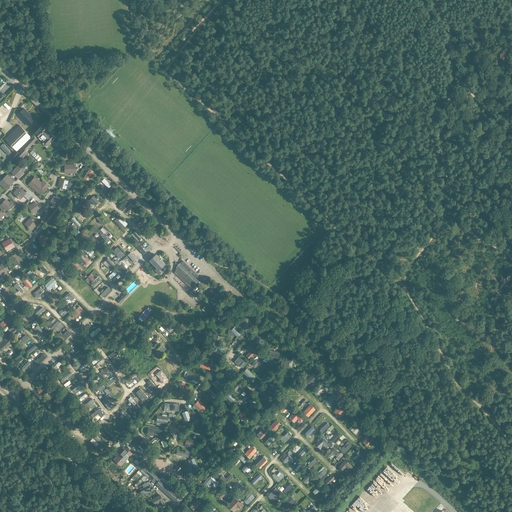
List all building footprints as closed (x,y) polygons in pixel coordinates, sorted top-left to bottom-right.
[(24,108),(17,115),(28,126),(35,119),(24,108)] [(46,130),(47,129),(49,127),(45,124),(36,134),(40,137),(41,136),(49,143),(54,138),(47,132),(46,130)] [(31,137),(30,137),(19,126),(5,140),(16,152),(31,137)] [(11,153),(3,145),(0,147),(8,155),(11,153)] [(23,147),(16,155),(21,160),(21,159),(22,159),(28,153),(27,152),(28,152),(23,147)] [(59,152),(54,158),(58,162),(63,155),(59,152)] [(67,164),(65,164),(64,164),(65,173),(76,173),(76,164),(67,164)] [(17,165),(11,172),(18,179),(26,170),(22,166),(20,168),(17,165)] [(89,169),(84,177),(88,180),(94,171),(89,169)] [(7,174),(0,181),(0,184),(6,190),(15,181),(7,174)] [(35,176),(28,184),(41,196),(48,188),(50,185),(43,180),(41,182),(35,176)] [(60,178),(58,187),(67,189),(69,180),(61,178),(60,178)] [(111,185),(109,183),(104,179),(101,181),(108,188),(111,185)] [(112,188),(120,197),(124,193),(120,190),(120,189),(115,184),(112,188)] [(19,186),(13,193),(20,200),(26,193),(19,186)] [(54,196),(49,203),(57,208),(59,205),(60,205),(63,201),(60,200),(61,198),(57,195),(55,197),(54,196)] [(99,202),(93,196),(89,200),(95,206),(99,202)] [(6,199),(0,204),(0,205),(7,211),(10,208),(12,210),(16,204),(11,200),(10,202),(6,199)] [(40,208),(38,206),(35,201),(28,206),(33,214),(37,212),(37,211),(38,213),(41,212),(41,211),(40,210),(40,209),(39,209),(40,208)] [(123,211),(126,207),(130,204),(126,201),(119,208),(122,211),(123,211)] [(82,214),(83,215),(86,218),(89,215),(82,208),(79,211),(80,212),(80,213),(81,214),(82,214)] [(57,220),(56,219),(50,215),(46,222),(53,227),(57,220)] [(31,217),(25,224),(24,225),(28,228),(27,229),(30,232),(36,225),(33,222),(34,220),(31,217)] [(77,226),(80,224),(73,217),(70,219),(77,226)] [(125,227),(118,221),(118,220),(120,219),(118,217),(114,221),(123,230),(125,227)] [(150,220),(147,223),(155,232),(159,228),(155,225),(156,224),(154,223),(154,224),(150,220)] [(76,236),(78,239),(83,235),(85,237),(88,234),(86,232),(87,231),(88,230),(86,227),(76,236)] [(110,229),(108,231),(114,238),(116,236),(110,229)] [(110,241),(106,236),(105,235),(102,231),(99,234),(107,243),(110,241)] [(138,240),(141,238),(134,231),(132,234),(138,240)] [(40,233),(38,241),(47,243),(49,235),(40,233)] [(10,238),(2,243),(7,251),(15,247),(10,238)] [(32,246),(34,244),(33,242),(25,250),(30,256),(36,251),(37,252),(39,249),(37,247),(35,249),(32,246)] [(143,249),(141,247),(139,244),(136,246),(144,255),(146,252),(143,249)] [(64,247),(62,250),(66,255),(65,256),(66,257),(68,256),(68,257),(71,255),(64,247)] [(92,254),(91,253),(90,252),(84,247),(82,249),(91,256),(92,254)] [(121,257),(123,255),(117,248),(115,250),(121,257)] [(18,252),(9,257),(15,266),(24,261),(18,252)] [(80,253),(78,255),(78,254),(76,256),(84,265),(86,263),(86,262),(84,260),(85,258),(80,253)] [(131,254),(130,253),(128,255),(135,263),(137,261),(133,256),(134,256),(132,254),(132,253),(132,254),(131,254)] [(156,254),(150,260),(157,268),(154,270),(158,274),(163,270),(161,267),(165,264),(161,260),(162,259),(160,257),(159,258),(156,254)] [(61,265),(64,262),(57,255),(54,258),(61,265)] [(105,261),(109,265),(107,267),(109,269),(111,267),(114,265),(108,258),(105,261)] [(71,264),(77,270),(79,268),(76,265),(77,264),(75,262),(75,263),(74,262),(72,260),(69,262),(71,264)] [(176,267),(174,273),(187,284),(193,290),(197,285),(201,289),(207,283),(183,260),(180,263),(176,267)] [(9,270),(7,267),(4,262),(0,264),(0,272),(1,275),(9,270)] [(125,272),(128,270),(122,263),(119,265),(125,272)] [(46,274),(49,272),(42,264),(39,267),(46,274)] [(64,279),(66,277),(60,269),(58,272),(64,279)] [(111,279),(118,272),(116,269),(108,276),(111,279)] [(116,275),(110,281),(112,284),(118,278),(116,275)] [(24,282),(26,284),(27,286),(29,284),(23,276),(20,278),(24,282)] [(54,285),(56,283),(56,282),(55,280),(52,278),(44,285),(46,288),(49,290),(52,287),(54,289),(56,287),(54,285)] [(94,288),(101,281),(99,278),(91,285),(94,288)] [(134,290),(137,287),(135,285),(128,293),(131,295),(135,291),(134,290)] [(4,288),(6,291),(8,293),(11,297),(14,296),(7,287),(4,288)] [(103,298),(111,290),(108,287),(104,291),(103,289),(100,292),(102,293),(101,295),(103,298)] [(42,290),(42,289),(41,288),(33,294),(34,295),(35,296),(39,293),(39,294),(40,294),(41,293),(40,292),(41,291),(42,291),(42,290)] [(212,289),(204,296),(207,299),(214,292),(212,289)] [(71,295),(69,293),(64,297),(66,299),(67,299),(69,299),(71,301),(74,298),(71,295)] [(215,304),(225,296),(222,293),(213,302),(215,304)] [(49,305),(49,304),(56,298),(57,297),(54,294),(46,302),(49,305)] [(61,314),(65,310),(66,311),(68,310),(67,309),(68,307),(66,305),(59,312),(61,314)] [(83,310),(79,306),(72,314),(74,315),(72,317),(75,319),(76,317),(77,318),(83,310)] [(209,315),(211,311),(206,306),(202,309),(209,315)] [(37,317),(44,310),(45,309),(43,307),(39,311),(38,310),(36,311),(37,313),(34,315),(37,317)] [(27,310),(18,318),(21,321),(24,317),(25,318),(27,316),(26,316),(29,312),(27,310)] [(4,321),(2,323),(0,325),(0,326),(2,329),(12,320),(9,317),(4,321)] [(240,326),(242,325),(244,330),(249,328),(245,317),(240,319),(238,320),(240,326)] [(56,320),(53,323),(51,322),(50,320),(47,324),(47,325),(49,327),(52,329),(59,322),(56,320)] [(171,333),(174,329),(167,321),(163,325),(166,328),(167,329),(171,333)] [(210,331),(213,328),(206,321),(203,323),(210,331)] [(36,333),(41,329),(44,327),(41,324),(34,330),(36,333)] [(13,335),(19,328),(17,326),(13,329),(11,327),(8,330),(13,335)] [(233,336),(235,334),(238,337),(242,333),(235,326),(230,330),(231,330),(228,333),(231,336),(232,335),(233,336)] [(93,335),(95,334),(95,335),(97,334),(96,333),(101,329),(99,327),(91,333),(93,335)] [(153,331),(152,329),(151,328),(139,336),(142,340),(153,331)] [(68,330),(60,338),(63,341),(71,332),(68,330)] [(192,333),(197,338),(198,340),(199,341),(202,339),(195,331),(192,333)] [(48,333),(41,339),(43,341),(50,335),(48,333)] [(9,338),(0,346),(0,349),(2,351),(5,348),(6,348),(10,345),(9,344),(12,341),(11,341),(13,340),(10,337),(9,338)] [(152,344),(155,342),(158,340),(155,337),(148,344),(150,346),(152,344)] [(191,353),(193,350),(185,342),(182,344),(191,353)] [(52,351),(58,345),(56,343),(50,349),(52,351)] [(217,344),(209,352),(213,355),(217,350),(220,354),(224,350),(217,344)] [(256,356),(257,355),(258,353),(256,351),(249,344),(245,347),(250,352),(246,356),(249,359),(254,354),(256,356)] [(12,354),(16,350),(18,348),(19,348),(17,345),(10,352),(12,354)] [(160,348),(159,350),(163,354),(167,350),(162,345),(162,346),(161,345),(159,347),(160,348)] [(270,350),(269,356),(278,358),(280,352),(270,350)] [(44,354),(35,362),(38,365),(46,356),(44,354)] [(240,355),(237,359),(240,362),(238,365),(241,368),(244,364),(246,365),(248,363),(240,355)] [(282,360),(281,367),(288,368),(289,363),(291,363),(292,358),(291,357),(291,356),(288,355),(288,357),(286,357),(286,360),(282,360)] [(23,359),(23,358),(24,357),(22,356),(21,357),(21,356),(12,364),(15,367),(20,363),(22,361),(23,359)] [(100,356),(94,360),(93,361),(91,362),(93,365),(102,358),(100,356)] [(257,358),(251,365),(255,368),(256,366),(260,370),(264,364),(257,358)] [(126,359),(121,362),(120,359),(116,361),(118,364),(116,365),(118,368),(128,362),(126,359)] [(27,368),(28,366),(31,364),(28,361),(22,368),(24,371),(27,368)] [(202,361),(200,367),(209,370),(211,365),(202,361)] [(54,371),(61,364),(59,362),(52,368),(54,371)] [(229,366),(225,371),(233,378),(237,374),(229,366)] [(247,368),(243,372),(252,380),(255,376),(247,368)] [(277,369),(274,375),(278,378),(279,376),(284,379),(287,373),(284,371),(283,373),(277,369)] [(160,370),(157,372),(155,374),(160,380),(159,381),(161,383),(162,382),(163,383),(168,379),(160,370)] [(188,372),(186,377),(193,379),(192,380),(194,381),(195,380),(199,382),(200,376),(189,372),(188,372)] [(63,381),(70,375),(68,373),(61,378),(63,381)] [(87,381),(88,384),(98,377),(97,376),(96,374),(95,375),(89,380),(87,381)] [(308,387),(309,387),(310,387),(312,385),(311,384),(316,379),(311,374),(304,382),(308,387)] [(116,380),(114,377),(109,381),(107,378),(104,380),(108,386),(116,380)] [(220,391),(222,389),(224,387),(225,389),(228,386),(226,385),(218,377),(214,381),(219,385),(217,388),(220,391)] [(274,379),(268,383),(272,390),(278,387),(274,379)] [(150,385),(147,387),(151,392),(154,390),(155,391),(158,389),(149,380),(147,382),(150,385)] [(238,381),(233,387),(236,389),(238,387),(238,388),(239,387),(242,389),(245,387),(238,381)] [(38,391),(40,392),(47,385),(44,382),(37,389),(38,391)] [(316,394),(322,388),(323,386),(324,386),(322,383),(313,392),(316,394)] [(105,389),(101,384),(94,389),(96,392),(99,391),(100,392),(105,389)] [(181,385),(179,391),(183,392),(182,393),(187,394),(187,393),(191,394),(193,389),(181,385)] [(264,387),(261,388),(259,390),(263,399),(268,396),(264,387)] [(208,388),(204,393),(213,400),(214,398),(215,400),(218,397),(208,388)] [(44,396),(47,398),(53,391),(51,389),(44,396)] [(137,391),(139,394),(138,395),(142,401),(145,399),(146,401),(147,400),(148,402),(150,401),(148,399),(149,399),(141,389),(138,391),(137,391)] [(227,390),(224,394),(223,395),(224,395),(223,397),(229,404),(231,402),(235,398),(227,390)] [(62,392),(54,401),(57,404),(66,395),(62,392)] [(139,407),(130,397),(128,399),(132,404),(135,406),(137,409),(139,407)] [(112,407),(108,402),(107,400),(105,398),(102,400),(109,410),(112,407)] [(254,398),(252,399),(249,400),(252,409),(258,407),(254,398)] [(86,409),(92,404),(93,403),(95,401),(93,399),(84,405),(86,409)] [(199,399),(195,404),(201,409),(198,412),(201,415),(207,407),(199,399)] [(285,399),(277,407),(282,412),(290,404),(285,399)] [(165,403),(165,406),(168,407),(168,410),(179,411),(179,407),(178,407),(178,404),(165,403)] [(217,414),(219,417),(222,415),(217,404),(213,407),(216,414),(217,414)] [(310,404),(303,412),(308,417),(315,409),(310,404)] [(341,405),(333,412),(338,418),(346,410),(341,405)] [(240,410),(238,410),(240,414),(239,414),(242,421),(243,420),(248,418),(243,406),(239,408),(240,410)] [(104,414),(99,409),(90,415),(93,418),(98,414),(101,417),(104,414)] [(82,412),(81,410),(80,410),(70,418),(73,421),(77,417),(78,418),(80,416),(79,415),(82,412)] [(124,410),(121,412),(126,417),(122,421),(125,423),(129,420),(128,419),(130,417),(124,410)] [(187,410),(182,412),(185,421),(191,420),(187,410)] [(295,411),(289,418),(294,422),(297,419),(301,422),(304,418),(295,411)] [(156,421),(156,423),(157,423),(161,423),(167,424),(167,423),(167,421),(170,421),(173,419),(173,418),(170,417),(170,418),(168,418),(168,417),(162,416),(157,416),(156,421)] [(89,421),(88,419),(86,418),(78,426),(81,429),(89,421)] [(230,432),(236,429),(232,420),(226,423),(230,432)] [(276,420),(269,427),(274,432),(281,424),(276,420)] [(323,425),(322,427),(321,428),(324,431),(326,429),(331,424),(330,422),(328,421),(323,425)] [(357,421),(349,428),(352,431),(356,427),(357,428),(360,430),(363,427),(362,426),(360,424),(361,423),(360,421),(358,422),(357,421)] [(115,431),(117,433),(119,430),(112,422),(109,424),(114,430),(113,430),(114,432),(115,431)] [(167,426),(169,431),(173,430),(175,435),(179,433),(175,422),(167,426)] [(207,432),(208,430),(208,429),(204,428),(204,426),(200,424),(197,431),(206,435),(207,432)] [(317,432),(316,430),(311,426),(305,433),(307,436),(308,435),(310,433),(312,431),(313,432),(314,433),(315,433),(316,433),(317,432)] [(148,427),(147,433),(159,435),(160,429),(148,427)] [(268,431),(263,427),(256,434),(261,439),(268,431)] [(365,436),(362,440),(366,444),(369,441),(371,442),(374,438),(369,433),(371,431),(369,428),(363,434),(365,436)] [(105,430),(102,432),(102,433),(106,436),(108,438),(110,440),(113,437),(111,436),(105,430)] [(351,434),(355,439),(360,434),(357,430),(351,434)] [(280,436),(279,438),(284,443),(292,435),(288,431),(284,435),(280,436)] [(337,431),(330,439),(333,442),(340,434),(337,431)] [(139,440),(136,437),(134,436),(131,434),(127,439),(138,449),(139,447),(143,450),(146,446),(143,443),(144,442),(140,439),(139,440)] [(165,435),(163,435),(160,437),(164,447),(169,445),(165,434),(165,435)] [(99,443),(97,446),(98,448),(101,445),(102,446),(104,443),(96,435),(93,438),(99,443)] [(215,435),(208,438),(212,447),(218,444),(215,435)] [(266,443),(269,446),(275,439),(272,437),(266,443)] [(323,437),(316,444),(319,447),(323,443),(326,447),(328,445),(330,447),(332,446),(330,443),(329,444),(323,437)] [(187,438),(185,444),(195,447),(196,445),(197,446),(198,442),(187,438)] [(343,446),(340,450),(344,454),(352,445),(350,443),(345,448),(343,446)] [(204,445),(200,446),(199,447),(202,458),(208,456),(204,445)] [(115,458),(114,460),(120,466),(121,465),(122,466),(124,466),(126,464),(126,462),(125,461),(127,459),(128,460),(130,458),(129,457),(132,454),(134,456),(136,454),(133,451),(132,453),(130,451),(130,450),(129,449),(128,449),(125,446),(118,454),(115,458)] [(252,446),(244,453),(250,458),(257,450),(252,446)] [(333,447),(326,454),(329,458),(333,453),(337,456),(340,453),(333,447)] [(177,449),(176,455),(188,457),(190,452),(187,451),(177,449)] [(301,458),(307,451),(305,449),(299,455),(301,458)] [(288,451),(281,459),(285,463),(288,459),(291,462),(291,461),(294,464),(297,460),(296,460),(297,459),(295,457),(294,457),(292,455),(293,453),(290,450),(288,452),(288,451)] [(245,463),(248,461),(239,452),(234,456),(234,457),(236,459),(238,457),(245,463)] [(155,484),(160,479),(156,475),(157,473),(145,461),(146,460),(144,458),(140,454),(134,462),(135,463),(137,465),(136,467),(146,476),(155,484)] [(356,464),(364,456),(361,454),(353,462),(356,464)] [(262,455),(254,463),(260,469),(268,461),(262,455)] [(194,458),(189,460),(192,470),(198,468),(194,458)] [(308,466),(310,468),(311,468),(318,461),(315,458),(311,463),(309,464),(308,466)] [(346,459),(339,466),(339,467),(343,471),(346,467),(349,471),(353,466),(346,459)] [(242,469),(244,472),(251,465),(249,462),(242,469)] [(395,479),(399,477),(391,467),(388,469),(395,479)] [(318,476),(321,479),(323,477),(328,471),(325,468),(319,475),(318,476)] [(126,474),(129,477),(134,472),(131,469),(126,474)] [(310,478),(311,476),(313,475),(310,472),(302,480),(303,482),(305,483),(310,478)] [(165,473),(160,479),(155,484),(174,502),(184,491),(165,473)] [(254,484),(257,481),(262,476),(259,473),(251,482),(254,484)] [(274,473),(272,475),(273,477),(278,482),(284,476),(281,473),(278,476),(277,475),(276,475),(274,473)] [(232,475),(230,474),(226,478),(225,478),(222,475),(220,478),(226,484),(233,477),(232,475)] [(336,485),(334,483),(333,481),(336,478),(331,474),(324,481),(329,486),(328,487),(330,489),(331,488),(332,489),(336,485)] [(211,475),(204,483),(207,486),(211,481),(217,486),(220,483),(211,475)] [(144,488),(139,489),(141,494),(145,492),(146,496),(154,492),(153,489),(150,490),(147,483),(143,485),(144,488)] [(290,483),(284,491),(287,493),(293,486),(290,483)] [(323,486),(320,484),(313,491),(316,493),(319,491),(320,490),(320,489),(323,486)] [(227,493),(228,491),(225,488),(217,496),(220,499),(227,493)] [(275,488),(268,496),(271,499),(274,495),(275,496),(278,495),(280,493),(275,488)] [(251,495),(244,502),(245,503),(247,505),(254,498),(251,495)] [(160,496),(152,500),(154,504),(158,501),(162,507),(166,505),(160,496)] [(290,496),(282,505),(287,510),(295,501),(290,496)] [(191,503),(188,505),(194,510),(198,506),(200,508),(202,506),(200,504),(201,503),(196,497),(192,501),(192,500),(190,502),(191,503)] [(243,505),(240,502),(236,498),(228,506),(233,511),(237,507),(240,509),(243,506),(243,505)]
